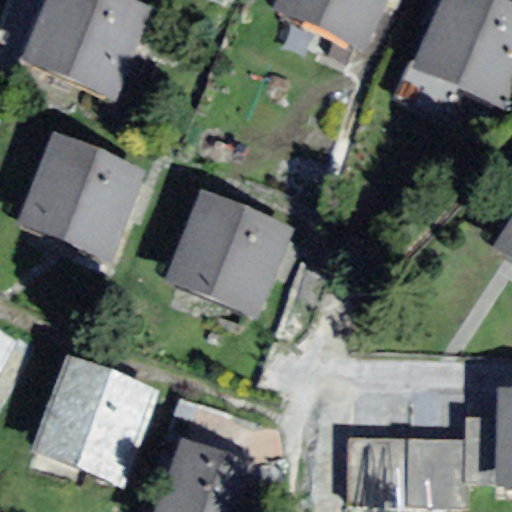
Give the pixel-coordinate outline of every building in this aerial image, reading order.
[(135,13),(97,0),(46,0),(19,75),(102,105),(135,13)] [(376,0),(272,0),(264,20),(351,57),(376,0)] [(511,68),(511,21),(454,0),(442,0),(410,84),(494,117),(511,68)] [(131,192),(47,145),(4,222),(88,269),(131,192)] [(280,231),(195,202),(164,290),(249,320),(280,231)] [(511,235),(493,271),(511,280),(511,235)] [(135,396),(58,367),(25,451),(102,481),(135,396)] [(511,408),(497,409),(499,499),(511,498),(511,408)] [(464,502),(465,430),(355,427),(353,500),(464,502)] [(234,511),(246,478),(174,454),(154,511),(234,511)]
